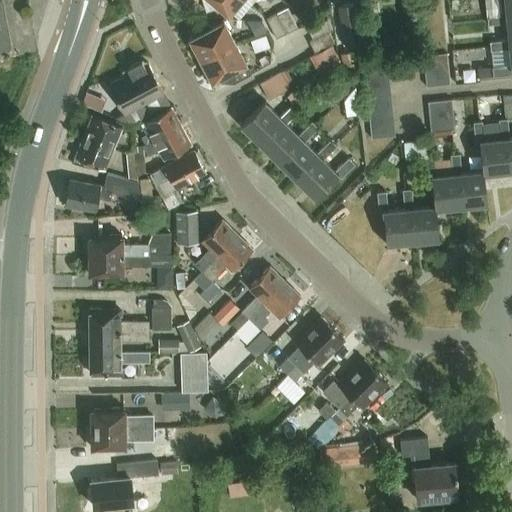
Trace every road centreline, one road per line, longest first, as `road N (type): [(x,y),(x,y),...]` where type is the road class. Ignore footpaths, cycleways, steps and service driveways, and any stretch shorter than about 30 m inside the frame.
road 1 (unclassified): [(504,338),(424,342),(364,318),(226,170),(146,0)]
road 2 (secondary): [(9,511),(16,244)]
road 3 (secondary): [(16,244),(26,173),(85,0)]
